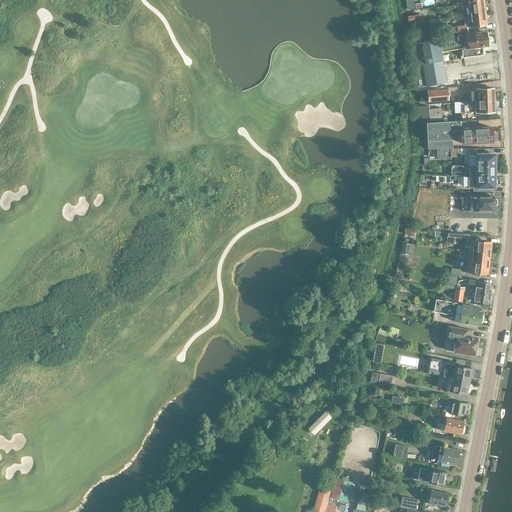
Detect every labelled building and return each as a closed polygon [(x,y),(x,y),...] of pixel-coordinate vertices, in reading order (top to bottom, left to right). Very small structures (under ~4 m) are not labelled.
[(406,0),(407,8),(416,7),(414,0),(406,0)] [(484,1),(467,3),(468,15),(486,13),(484,1)] [(486,13),(468,15),(470,27),(487,25),(486,13)] [(451,27),(452,32),(452,33),(458,33),(468,32),(467,25),(457,26),(451,27)] [(468,32),(458,33),(458,34),(452,35),(445,36),(445,38),(418,42),(426,86),(447,83),(442,52),(448,51),(462,48),(463,49),(462,50),(463,57),(486,54),(485,49),(483,50),(483,48),(489,47),(488,32),(468,34),(468,32)] [(494,88),(476,89),(476,91),(473,91),(473,100),(468,101),(495,100),(494,88)] [(428,102),(449,100),(448,89),(427,91),(428,102)] [(495,100),(468,101),(469,111),(475,111),(475,113),(495,112),(495,100)] [(430,121),(443,119),(441,107),(429,109),(430,121)] [(461,121),(426,122),(427,141),(462,139),(461,131),(461,121)] [(465,131),(461,131),(462,139),(471,142),(493,141),(492,127),(470,128),(471,129),(465,129),(465,131)] [(495,154),(473,154),(473,160),(475,160),(475,165),(495,166),(495,154)] [(495,166),(475,165),(475,171),(473,171),(473,176),(495,176),(495,166)] [(431,175),(442,175),(442,166),(431,166),(431,175)] [(495,176),(473,176),(473,177),(475,177),(475,181),(473,181),(473,187),(494,187),(495,176)] [(496,197),(476,197),(476,204),(474,204),(474,210),(494,211),(494,205),(496,205),(496,197)] [(466,233),(466,229),(472,229),(473,218),(457,217),(457,218),(451,218),(451,226),(452,226),(452,232),(450,232),(449,241),(465,242),(465,233),(466,233)] [(491,242),(471,239),(469,251),(490,253),(491,242)] [(402,251),(410,252),(411,243),(404,242),(402,251)] [(490,253),(469,251),(468,261),(489,264),(490,253)] [(489,264),(468,261),(467,272),(476,273),(475,276),(478,276),(478,274),(487,275),(489,264)] [(492,284),(478,282),(478,280),(469,279),(468,287),(475,288),(474,292),(490,295),(492,284)] [(454,302),(454,300),(462,302),(464,288),(456,287),(456,284),(447,282),(445,300),(454,302)] [(490,295),(474,292),(474,297),(466,296),(465,303),(474,305),(474,303),(489,306),(490,295)] [(478,308),(436,300),(434,312),(447,314),(448,313),(455,314),(454,321),(479,326),(482,311),(477,311),(478,308)] [(455,343),(453,352),(474,355),(478,337),(467,335),(468,329),(448,325),(445,341),(455,343)] [(382,345),(376,344),(373,360),(379,361),(382,345)] [(472,368),(454,365),(451,378),(469,381),(472,368)] [(372,382),(378,383),(391,386),(393,376),(380,373),(374,372),(372,382)] [(469,381),(451,378),(449,391),(467,394),(469,381)] [(403,405),(404,398),(392,396),(391,403),(403,405)] [(468,403),(451,400),(449,414),(465,417),(468,403)] [(446,417),(443,417),(442,423),(445,423),(443,432),(461,435),(464,420),(446,417)] [(339,440),(341,431),(329,428),(327,437),(338,440),(339,440)] [(338,440),(327,438),(326,443),(323,443),(320,447),(313,456),(316,459),(325,448),(338,450),(338,445),(337,445),(338,440)] [(406,459),(408,447),(395,444),(393,456),(406,459)] [(459,450),(439,446),(438,454),(437,461),(440,462),(457,465),(459,450)] [(404,468),(405,461),(386,457),(384,464),(404,468)] [(334,511),(338,502),(327,498),(331,487),(328,486),(331,478),(330,477),(333,468),(333,467),(334,465),(329,464),(329,466),(327,466),(325,474),(324,476),(326,477),(324,485),(321,484),(314,509),(312,509),(310,511),(334,511)] [(430,469),(420,467),(417,479),(428,482),(444,485),(446,473),(430,470),(430,469)] [(347,503),(353,482),(336,477),(330,498),(347,503)] [(446,508),(449,493),(431,490),(428,504),(446,508)] [(360,496),(355,511),(364,511),(368,498),(360,496)] [(416,511),(418,499),(402,496),(400,507),(416,511)]
